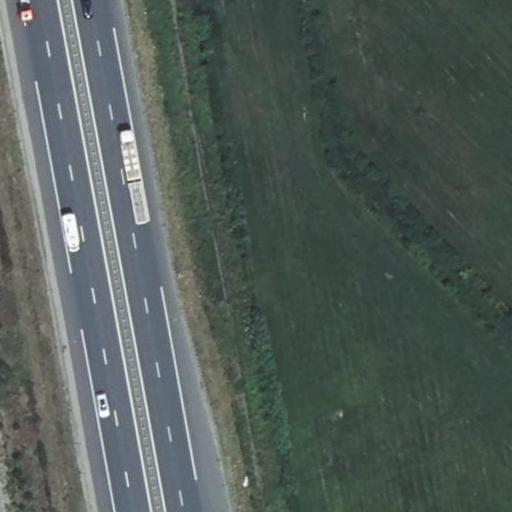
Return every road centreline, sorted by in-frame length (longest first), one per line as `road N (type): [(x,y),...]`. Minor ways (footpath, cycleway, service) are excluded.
road 1 (motorway): [(183,511),(90,0)]
road 2 (motorway): [(37,0),(130,511)]
